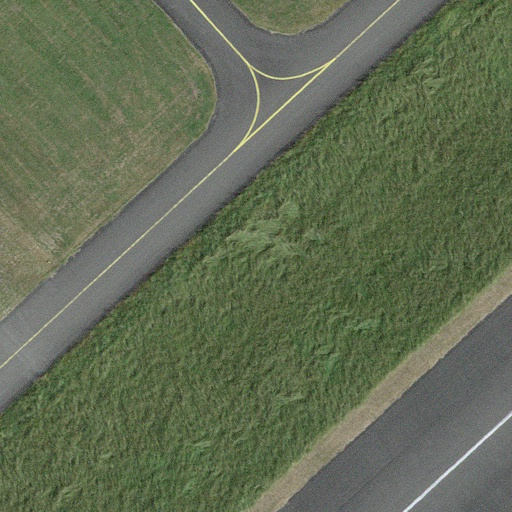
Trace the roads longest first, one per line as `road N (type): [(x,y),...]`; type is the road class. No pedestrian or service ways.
road 1 (unknown): [(275,117),(0,370)]
road 2 (unknown): [(402,0),(275,117)]
road 3 (unknown): [(275,117),(175,0)]
